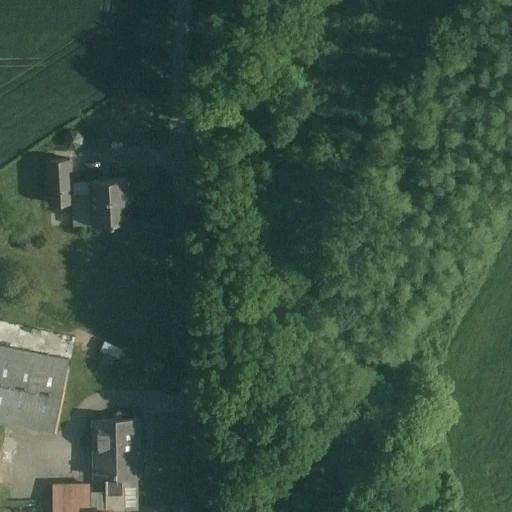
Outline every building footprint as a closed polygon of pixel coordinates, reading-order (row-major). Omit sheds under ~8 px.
[(70,158),(46,160),(48,203),(73,202),(70,158)] [(128,179),(89,180),(91,227),(130,226),(128,179)] [(70,356),(0,343),(0,424),(56,435),(70,356)] [(137,420),(95,420),(95,478),(138,477),(137,420)] [(128,511),(128,482),(51,483),(51,511),(128,511)]
